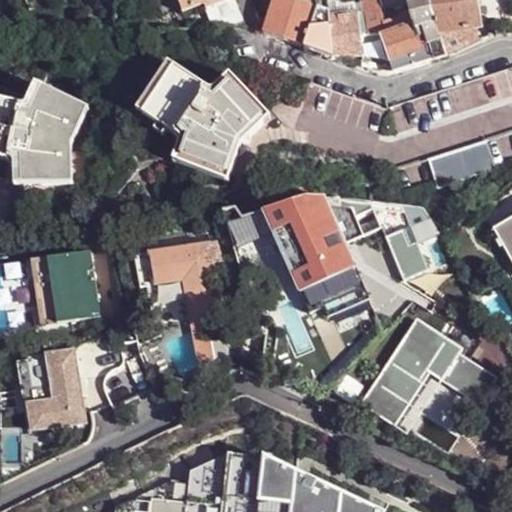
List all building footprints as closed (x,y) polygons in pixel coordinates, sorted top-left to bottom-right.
[(233,0),(179,0),(185,15),(205,7),(207,11),(233,0)] [(276,0),(265,35),(306,49),(321,11),(320,10),(289,0),(276,0)] [(380,0),(360,3),(363,12),(365,27),(361,28),(362,35),(381,36),(389,33),(387,27),(387,24),(385,15),(384,8),(382,0),(380,0)] [(479,29),(474,0),(429,0),(431,2),(440,34),(479,29)] [(357,13),(357,3),(343,5),(337,2),(332,3),(332,14),(332,16),(357,13)] [(431,2),(410,4),(410,5),(413,16),(416,25),(417,26),(422,25),(428,45),(442,41),(440,34),(431,2)] [(306,49),(332,58),(333,56),(332,16),(332,14),(321,11),(306,49)] [(333,56),(364,56),(362,35),(361,28),(359,13),(357,13),(332,16),(333,56)] [(416,25),(413,16),(387,24),(387,27),(389,33),(416,25)] [(394,73),(433,61),(428,45),(422,25),(417,26),(416,25),(389,33),(381,36),(394,73)] [(479,29),(440,34),(442,41),(447,56),(465,50),(481,43),(479,29)] [(433,61),(447,56),(442,41),(428,45),(433,61)] [(138,111),(182,141),(174,164),(227,181),(242,145),(270,119),(230,76),(212,94),(169,64),(138,111)] [(0,158),(10,161),(19,162),(19,175),(19,186),(72,184),(72,146),(88,110),(36,85),(27,108),(20,108),(0,102),(0,158)] [(497,173),(489,147),(430,164),(439,191),(497,173)] [(10,161),(8,173),(19,175),(19,162),(10,161)] [(19,175),(8,173),(6,183),(19,186),(19,175)] [(266,214),(312,315),(327,309),(332,318),(370,301),(346,247),(383,230),(407,283),(431,272),(419,246),(440,237),(440,236),(423,209),(372,205),(340,201),(326,202),(309,202),(266,214)] [(243,220),(228,225),(242,274),(244,287),(261,282),(248,219),(244,220),(243,220)] [(511,219),(493,230),(511,264),(511,219)] [(440,236),(440,237),(453,260),(472,249),(461,223),(440,236)] [(150,256),(136,258),(141,288),(183,282),(192,280),(203,341),(210,338),(225,332),(210,244),(149,254),(150,256)] [(91,253),(48,259),(57,324),(101,318),(91,253)] [(57,324),(48,259),(32,261),(41,326),(57,324)] [(192,280),(183,282),(191,332),(197,368),(214,360),(210,338),(203,341),(192,280)] [(421,323),(366,410),(396,429),(431,374),(483,407),(500,381),(472,362),(483,343),(456,327),(448,340),(421,323)] [(157,391),(181,380),(166,347),(142,358),(157,391)] [(74,353),(27,360),(32,389),(52,385),(54,402),(29,406),(32,432),(85,424),(82,398),(75,399),(73,382),(79,381),(74,353)] [(79,381),(73,382),(75,399),(82,398),(79,381)] [(115,511),(372,511),(262,461),(225,458),(192,473),(191,484),(173,482),(115,511)]
